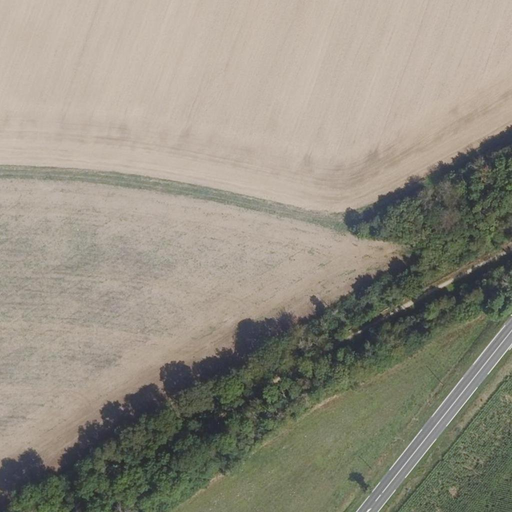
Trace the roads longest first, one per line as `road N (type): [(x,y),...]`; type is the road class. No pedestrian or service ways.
road 1 (track): [(0,169),(173,181),(335,218),(511,131)]
road 2 (primary): [(367,511),(511,330)]
